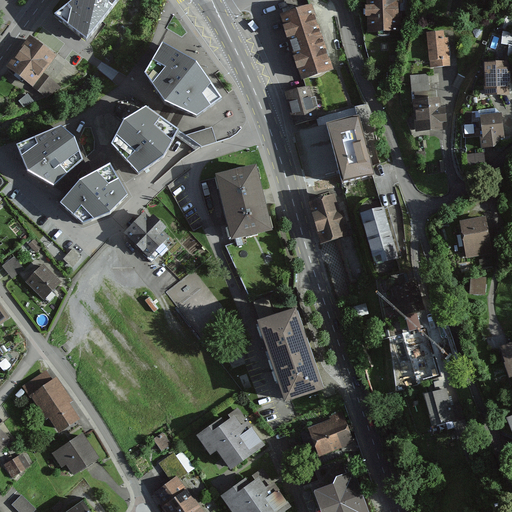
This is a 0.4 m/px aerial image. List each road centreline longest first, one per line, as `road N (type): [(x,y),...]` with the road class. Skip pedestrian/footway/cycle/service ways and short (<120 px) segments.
road 1 (primary): [(399,511),(271,132),(214,10)]
road 2 (residential): [(511,478),(452,328),(413,199)]
road 3 (residential): [(413,199),(337,0)]
road 4 (residential): [(41,344),(102,427),(141,509)]
